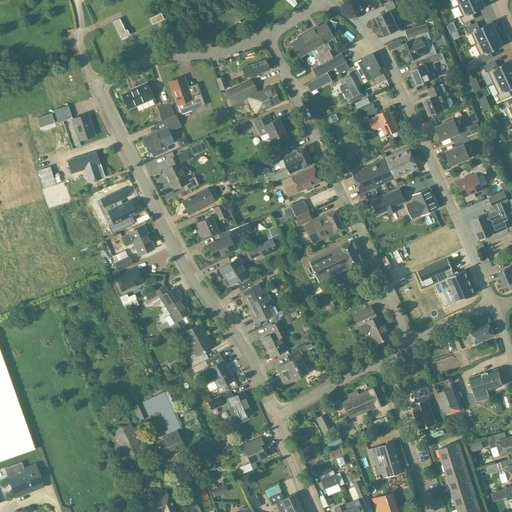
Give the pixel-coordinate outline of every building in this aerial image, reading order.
[(398,12),(392,0),(390,0),(384,3),(387,12),(376,17),(385,35),(398,29),(392,15),(398,12)] [(459,4),(457,5),(463,16),(460,18),(463,24),(475,19),(473,13),(485,7),(481,0),(469,0),(459,5),(459,4)] [(160,13),(149,18),(152,24),(163,19),(160,13)] [(125,30),(119,18),(113,21),(121,39),(129,35),(127,29),(125,30)] [(477,22),(465,28),(468,33),(470,32),(471,32),(476,43),(476,44),(498,34),(492,22),(479,28),(477,22)] [(309,33),(331,70),(336,67),(340,65),(344,63),(346,62),(342,53),(333,57),(325,42),(335,37),(326,23),(309,33)] [(429,31),(427,23),(405,30),(407,38),(427,32),(429,31)] [(408,41),(401,44),(408,61),(417,58),(418,60),(428,56),(436,54),(427,32),(407,38),(408,41)] [(331,70),(309,33),(292,43),(300,57),(313,49),(321,64),(313,69),(317,77),(321,75),(326,73),(331,70)] [(435,35),(439,45),(444,43),(441,33),(435,35)] [(476,43),(475,44),(481,56),(479,57),(481,63),(493,57),(491,51),(503,45),(498,34),(476,44),(476,43)] [(436,54),(428,56),(431,64),(433,63),(444,59),(441,52),(436,54)] [(371,72),(374,78),(382,74),(379,68),(381,68),(373,53),(360,60),(368,73),(371,72)] [(296,54),(289,58),(293,64),(299,60),(296,54)] [(419,67),(411,71),(417,85),(439,76),(433,63),(431,64),(428,56),(418,60),(416,61),(419,67)] [(475,59),(463,65),(466,71),(478,66),(475,59)] [(266,60),(242,68),(245,77),(269,69),(266,60)] [(358,86),(374,78),(371,72),(368,73),(360,60),(354,63),(358,70),(352,73),(352,72),(347,74),(346,76),(348,79),(344,81),(345,83),(340,85),(340,86),(340,88),(341,90),(342,92),(344,93),(343,94),(345,99),(349,97),(351,102),(366,94),(364,91),(362,92),(358,86)] [(495,61),(483,66),(486,72),(488,71),(493,83),(511,74),(511,63),(510,60),(498,66),(495,61)] [(343,71),(340,65),(336,67),(336,68),(335,69),(337,73),(338,72),(339,73),(343,71)] [(327,73),(306,84),(310,91),(331,80),(327,73)] [(511,74),(493,83),(498,94),(497,95),(500,101),(511,96),(509,90),(511,88),(511,74)] [(227,87),(223,76),(216,79),(220,90),(227,87)] [(191,97),(183,77),(169,82),(177,105),(181,114),(204,105),(200,94),(191,97)] [(251,80),(222,93),(227,104),(246,95),(248,98),(255,114),(279,102),(272,86),(257,93),(251,80)] [(135,88),(121,94),(128,109),(131,115),(137,112),(135,106),(153,98),(147,82),(135,87),(135,88)] [(451,101),(450,100),(448,100),(447,100),(441,84),(428,89),(432,98),(424,101),(430,115),(450,107),(451,106),(451,105),(452,104),(452,103),(451,103),(451,102),(451,101)] [(357,102),(360,108),(366,106),(369,115),(378,112),(372,97),(357,102)] [(511,97),(502,102),(510,118),(511,116),(511,97)] [(490,107),(487,102),(481,105),(484,110),(490,107)] [(157,107),(162,121),(174,116),(170,103),(157,107)] [(71,117),(68,106),(54,110),(57,121),(71,117)] [(400,130),(390,109),(376,115),(369,119),(374,130),(382,127),(386,136),(400,130)] [(51,113),(36,118),(40,127),(54,123),(51,113)] [(91,128),(86,114),(72,119),(79,140),(94,135),(92,127),(91,128)] [(174,116),(162,121),(164,129),(143,138),(144,140),(142,141),(144,147),(146,146),(149,153),(151,152),(153,157),(164,152),(162,147),(173,142),(168,131),(169,130),(170,131),(181,126),(176,115),(174,116)] [(271,122),(267,115),(253,122),(260,135),(267,132),(270,140),(285,133),(278,118),(271,122)] [(454,119),(435,126),(441,140),(452,136),(454,142),(467,136),(481,131),(480,131),(482,130),(479,122),(466,127),(458,130),(454,119)] [(232,127),(235,132),(246,128),(244,122),(234,126),(232,127)] [(493,134),(500,131),(497,124),(496,124),(490,127),(492,132),(493,134)] [(186,136),(178,138),(181,147),(189,145),(186,136)] [(456,147),(446,152),(452,166),(470,158),(465,147),(471,144),(469,141),(467,136),(454,142),(456,147)] [(206,149),(202,140),(189,147),(193,155),(206,149)] [(389,142),(382,145),(385,153),(392,149),(389,142)] [(305,147),(283,157),(288,169),(290,174),(291,173),(313,163),(305,147)] [(367,191),(395,177),(395,178),(418,167),(409,148),(388,158),(386,159),(386,160),(358,173),(358,172),(353,174),(363,194),(367,192),(367,191)] [(189,158),(186,151),(167,160),(170,167),(163,170),(172,190),(182,185),(184,191),(198,185),(194,177),(188,180),(180,163),(189,158)] [(68,164),(71,173),(84,169),(88,182),(104,177),(96,152),(67,161),(68,164)] [(494,163),(493,159),(470,168),(473,175),(458,181),(465,196),(483,189),(478,177),(487,173),(486,171),(488,170),(486,166),(494,163)] [(292,177),(284,181),(290,195),(298,191),(299,192),(305,189),(306,191),(308,191),(314,189),(314,187),(313,185),(321,181),(314,166),(292,176),(292,177)] [(230,184),(238,180),(234,172),(226,176),(230,184)] [(270,176),(272,181),(272,183),(282,178),(280,172),(270,176)] [(415,218),(439,207),(430,187),(413,195),(415,200),(406,204),(413,218),(415,217),(415,218)] [(391,192),(372,201),(378,214),(388,210),(386,205),(395,201),(397,205),(406,201),(402,194),(399,188),(391,192)] [(214,201),(208,189),(182,202),(189,214),(214,201)] [(475,231),(479,239),(480,241),(486,239),(485,236),(493,233),(490,227),(508,219),(501,204),(508,201),(504,191),(489,197),(492,207),(489,208),(491,212),(472,220),(477,231),(475,231)] [(103,204),(99,206),(103,214),(109,211),(114,222),(108,225),(111,233),(110,233),(110,234),(135,223),(134,222),(133,223),(130,216),(136,213),(130,201),(122,204),(116,207),(114,202),(117,201),(114,193),(101,199),(103,204)] [(223,204),(213,208),(216,215),(197,223),(200,229),(197,230),(200,237),(203,236),(217,230),(214,222),(220,220),(220,219),(228,215),(223,204)] [(283,215),(283,217),(285,221),(296,216),(291,206),(284,210),(285,213),(283,215)] [(345,228),(336,210),(328,214),(328,215),(306,225),(314,242),(336,232),(345,228)] [(296,217),(300,225),(313,219),(309,211),(296,217)] [(220,239),(207,245),(213,259),(234,249),(233,245),(241,242),(238,234),(251,229),(248,222),(229,230),(231,234),(220,239)] [(147,236),(148,236),(144,226),(128,233),(129,234),(122,237),(126,246),(133,242),(139,255),(153,248),(147,236)] [(420,252),(426,265),(446,255),(443,249),(454,244),(447,229),(423,240),(428,249),(420,252)] [(284,246),(280,235),(271,239),(271,238),(246,248),(250,259),(262,255),(263,257),(276,251),(276,250),(284,246)] [(359,261),(351,243),(342,247),(343,247),(311,262),(319,279),(351,264),(351,265),(359,261)] [(128,257),(125,250),(112,256),(118,270),(132,264),(129,256),(128,257)] [(238,257),(230,262),(220,269),(226,278),(223,279),(227,287),(230,285),(231,286),(242,279),(241,279),(243,278),(245,282),(250,279),(248,275),(251,274),(245,265),(244,266),(238,257)] [(448,258),(418,271),(422,280),(437,274),(440,281),(447,278),(457,301),(459,300),(460,302),(468,299),(467,297),(475,294),(464,270),(454,275),(451,268),(452,267),(448,258)] [(511,267),(510,268),(510,267),(498,272),(504,286),(511,282),(511,267)] [(143,282),(137,268),(120,274),(117,269),(108,273),(113,284),(118,282),(121,291),(143,282)] [(410,280),(395,287),(402,302),(417,295),(410,280)] [(248,307),(270,297),(265,288),(261,290),(258,283),(239,292),(244,303),(246,302),(248,307)] [(168,292),(164,285),(155,290),(143,298),(148,306),(160,299),(170,314),(164,318),(170,328),(166,330),(169,335),(181,328),(176,321),(189,312),(178,295),(179,293),(175,287),(168,292)] [(274,306),(270,297),(248,307),(251,312),(249,313),(254,324),(273,315),(270,308),(274,306)] [(64,303),(67,308),(78,304),(76,298),(64,303)] [(364,309),(352,315),(362,335),(370,331),(377,344),(391,337),(381,315),(377,316),(375,314),(368,317),(364,309)] [(284,317),(287,324),(293,321),(290,314),(284,317)] [(288,332),(281,319),(267,326),(271,334),(262,338),(271,357),(287,349),(280,336),(288,332)] [(489,323),(466,333),(469,340),(471,345),(494,335),(489,323)] [(186,357),(192,367),(205,360),(208,358),(205,351),(212,347),(199,324),(184,333),(195,353),(186,357)] [(457,334),(453,335),(459,350),(463,349),(457,334)] [(312,347),(310,343),(300,348),(301,352),(312,347)] [(289,361),(276,367),(284,384),(308,373),(299,356),(302,355),(299,349),(286,355),(289,361)] [(0,460),(34,449),(0,352),(0,460)] [(209,366),(205,360),(192,367),(185,371),(188,376),(209,366)] [(234,380),(224,360),(207,369),(218,388),(234,380)] [(469,377),(474,392),(467,395),(470,403),(490,397),(487,390),(503,385),(498,368),(469,377)] [(327,371),(322,374),(325,380),(331,377),(330,377),(327,371)] [(161,384),(167,381),(164,376),(158,378),(161,384)] [(466,414),(453,377),(432,384),(446,422),(466,414)] [(359,394),(357,390),(347,395),(349,398),(343,401),(350,418),(370,409),(378,406),(378,407),(386,403),(378,385),(370,389),(359,394)] [(159,411),(171,406),(164,392),(132,406),(138,420),(159,411)] [(235,424),(247,419),(246,415),(252,413),(243,392),(225,400),(235,424)] [(224,405),(220,396),(207,401),(211,410),(224,405)] [(428,398),(411,403),(419,429),(436,424),(428,398)] [(332,407),(329,401),(321,405),(325,412),(332,407)] [(180,427),(171,406),(159,411),(167,428),(164,430),(167,436),(156,441),(163,457),(184,447),(176,429),(180,427)] [(186,420),(197,417),(194,408),(183,412),(186,420)] [(323,435),(333,432),(326,414),(316,418),(323,435)] [(377,429),(391,424),(389,416),(374,421),(377,429)] [(131,423),(108,433),(116,451),(121,449),(125,459),(143,452),(131,423)] [(505,432),(504,431),(487,437),(491,448),(498,446),(501,454),(511,450),(511,436),(504,439),(502,433),(505,432)] [(342,442),(339,435),(327,440),(330,447),(342,442)] [(263,443),(261,437),(242,445),(249,463),(253,462),(267,456),(263,447),(262,448),(260,444),(263,443)] [(382,462),(386,476),(405,471),(396,440),(368,449),(373,464),(382,462)] [(479,449),(477,441),(467,444),(470,452),(479,449)] [(478,511),(456,443),(439,449),(458,511),(478,511)] [(216,469),(215,457),(206,459),(207,467),(208,466),(209,470),(216,469)] [(511,458),(511,457),(495,463),(499,474),(506,472),(509,480),(511,479),(511,464),(511,465),(510,459),(511,458)] [(196,460),(185,464),(190,475),(200,470),(196,460)] [(21,462),(4,468),(16,497),(44,486),(35,464),(24,468),(21,462)] [(319,476),(325,490),(338,485),(333,471),(319,476)] [(349,508),(350,511),(365,511),(362,504),(370,500),(360,477),(352,480),(360,498),(347,504),(349,508)] [(144,490),(140,480),(127,485),(131,495),(144,490)] [(197,492),(199,497),(207,493),(205,488),(197,492)] [(219,488),(211,492),(213,497),(221,494),(219,488)] [(173,511),(175,511),(166,490),(140,501),(141,504),(134,507),(135,511),(173,511)] [(284,511),(288,511),(302,506),(296,493),(283,499),(280,492),(268,497),(271,505),(280,501),(284,511)] [(399,511),(393,492),(372,499),(376,511),(399,511)] [(251,502),(254,510),(262,506),(259,498),(251,502)]
